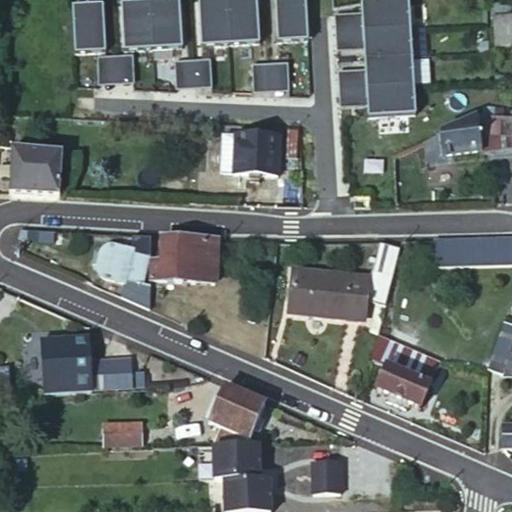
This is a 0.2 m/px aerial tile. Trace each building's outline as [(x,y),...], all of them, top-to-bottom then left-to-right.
[(254,0),(237,0),(226,1),(230,47),(256,45),(254,0)] [(304,0),(274,0),(276,44),(307,41),(304,0)] [(405,0),(393,0),(359,5),(360,17),(361,32),(408,29),(405,0)] [(511,0),(503,0),(486,3),(492,47),(511,43),(511,0)] [(226,1),(197,2),(201,49),(230,47),(226,1)] [(177,2),(149,3),(152,49),(179,48),(177,2)] [(149,3),(120,4),(122,50),(152,49),(149,3)] [(100,6),(71,7),(74,54),(103,53),(100,6)] [(335,18),(335,34),(361,32),(360,17),(335,18)] [(408,29),(361,32),(363,53),(363,61),(410,57),(408,29)] [(361,32),(335,34),(336,54),(363,53),(361,32)] [(410,57),(363,61),(364,73),(365,89),(413,85),(410,57)] [(116,61),(114,61),(116,88),(134,87),(132,60),(116,61)] [(114,61),(97,62),(99,89),(116,88),(114,61)] [(194,63),(192,63),(194,91),(212,89),(209,62),(194,63)] [(192,63),(173,64),(176,92),(194,91),(192,63)] [(272,66),(270,66),(272,94),(289,92),(287,65),(272,66)] [(270,66),(251,68),(254,95),(272,94),(270,66)] [(338,75),(339,91),(365,89),(364,73),(338,75)] [(413,85),(365,89),(366,110),(367,122),(414,119),(413,85)] [(340,111),(366,110),(365,89),(339,91),(340,111)] [(511,115),(507,115),(475,115),(422,141),(420,142),(421,160),(511,148),(511,115)] [(387,138),(395,155),(420,142),(422,141),(414,125),(387,138)] [(229,138),(228,172),(270,174),(271,140),(240,139),(241,131),(232,130),(232,138),(229,138)] [(277,145),(277,161),(287,161),(288,146),(277,145)] [(8,195),(20,196),(53,197),(56,154),(11,150),(8,195)] [(287,161),(277,161),(276,172),(292,173),(292,162),(287,161)] [(149,260),(150,239),(131,237),(127,250),(111,245),(99,250),(94,264),(100,275),(124,285),(118,300),(146,312),(147,285),(140,281),(146,259),(149,260)] [(161,267),(148,267),(148,280),(211,283),(215,240),(162,239),(161,267)] [(490,240),(475,241),(475,268),(490,268),(490,240)] [(505,240),(490,240),(490,268),(505,267),(505,240)] [(445,241),(430,242),(430,269),(445,269),(445,241)] [(460,241),(445,241),(445,269),(460,268),(460,241)] [(475,241),(460,241),(460,268),(475,268),(475,241)] [(393,247),(379,243),(369,275),(384,279),(393,247)] [(285,275),(285,317),(357,317),(358,276),(285,275)] [(499,373),(511,332),(511,328),(498,324),(483,373),(499,373)] [(511,332),(499,373),(511,373),(511,332)] [(433,367),(375,334),(371,349),(368,359),(384,366),(426,386),(433,367)] [(84,340),(37,343),(41,398),(88,394),(88,385),(86,362),(84,340)] [(86,362),(88,385),(141,383),(141,362),(125,362),(125,357),(111,358),(112,361),(86,362)] [(426,386),(384,366),(371,391),(414,412),(426,386)] [(219,430),(211,447),(240,446),(242,439),(245,441),(261,406),(218,387),(202,424),(219,430)] [(181,415),(171,438),(188,445),(197,422),(181,415)] [(103,425),(103,444),(140,443),(139,423),(103,425)] [(511,427),(500,427),(500,451),(511,451),(511,427)] [(211,447),(207,447),(208,482),(223,482),(258,480),(256,446),(240,446),(211,447)] [(311,462),(311,479),(339,478),(339,462),(311,462)] [(339,478),(311,479),(312,495),(340,495),(339,478)] [(258,480),(223,482),(223,511),(268,511),(267,480),(258,480)]
